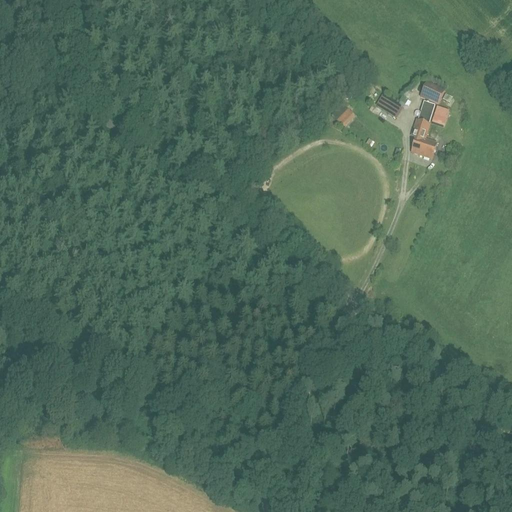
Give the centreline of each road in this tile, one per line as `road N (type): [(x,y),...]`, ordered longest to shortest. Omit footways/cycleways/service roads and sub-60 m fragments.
road 1 (unclassified): [(511,423),(109,124),(45,81),(0,75)]
road 2 (track): [(408,119),(405,198),(348,324),(268,460),(261,493)]
